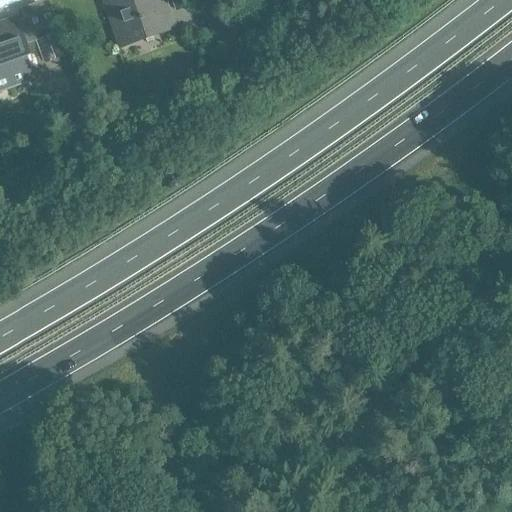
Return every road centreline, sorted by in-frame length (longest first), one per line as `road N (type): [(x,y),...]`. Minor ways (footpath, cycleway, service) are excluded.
road 1 (motorway): [(0,396),(305,208),(511,57)]
road 2 (motorway): [(503,0),(267,172),(0,333)]
road 3 (residential): [(10,180),(301,32),(335,0)]
